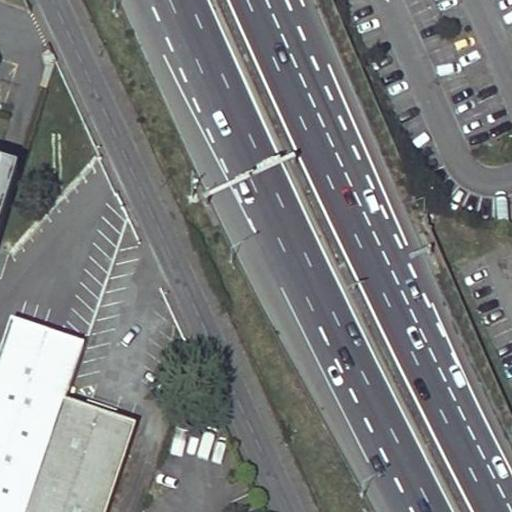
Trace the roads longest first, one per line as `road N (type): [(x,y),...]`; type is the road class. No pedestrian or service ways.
road 1 (motorway): [(176,0),(424,511)]
road 2 (motorway): [(505,511),(263,0)]
road 3 (unclassified): [(52,0),(290,511)]
